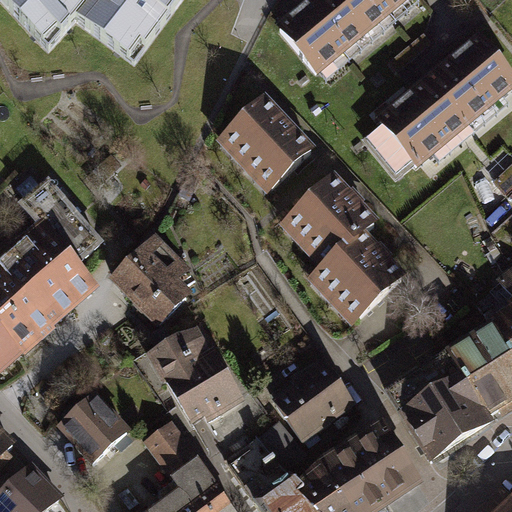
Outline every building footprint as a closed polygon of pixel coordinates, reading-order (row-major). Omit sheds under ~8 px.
[(137,68),(184,0),(0,0),(0,4),(47,54),(76,27),(137,68)] [(409,0),(309,0),(278,26),(317,75),(409,0)] [(511,91),(511,79),(478,38),(384,114),(388,119),(363,139),(395,179),(420,159),(424,163),(511,91)] [(215,135),(263,193),(312,153),(264,95),(215,135)] [(511,169),(495,185),(505,196),(511,189),(511,169)] [(331,173),(276,224),(318,268),(362,228),(373,217),(331,173)] [(105,250),(45,183),(16,209),(35,231),(75,276),(105,250)] [(318,268),(307,279),(349,323),(404,272),(362,228),(318,268)] [(35,231),(18,246),(74,309),(91,294),(75,276),(35,231)] [(179,262),(152,237),(107,285),(134,310),(179,262)] [(18,246),(1,261),(58,324),(74,309),(18,246)] [(1,261),(0,261),(0,292),(41,338),(58,324),(1,261)] [(179,262),(134,310),(158,333),(191,298),(177,284),(188,271),(179,262)] [(493,332),(511,357),(511,276),(500,287),(511,300),(511,315),(500,324),(492,313),(485,318),(493,332)] [(0,292),(0,326),(24,353),(41,338),(0,292)] [(0,326),(0,374),(24,353),(0,326)] [(189,438),(243,406),(211,353),(208,354),(194,331),(147,360),(163,387),(160,389),(189,438)] [(448,359),(487,420),(511,404),(511,357),(493,332),(448,359)] [(388,397),(431,466),(491,428),(487,420),(448,359),(388,397)] [(303,443),(352,407),(324,366),(294,388),(298,393),(277,408),(303,443)] [(56,434),(91,475),(131,442),(97,400),(56,434)] [(147,511),(229,511),(166,420),(140,438),(177,492),(147,511)] [(289,471),(304,458),(280,429),(265,441),(289,471)] [(0,434),(0,474),(10,463),(6,459),(15,448),(0,434)] [(325,474),(349,511),(374,511),(418,484),(386,435),(325,474)] [(253,452),(229,468),(259,511),(309,511),(299,501),(305,495),(277,467),(257,443),(250,447),(253,452)] [(48,511),(60,500),(32,471),(0,501),(0,511),(48,511)] [(349,511),(325,474),(305,495),(299,501),(309,511),(349,511)]
